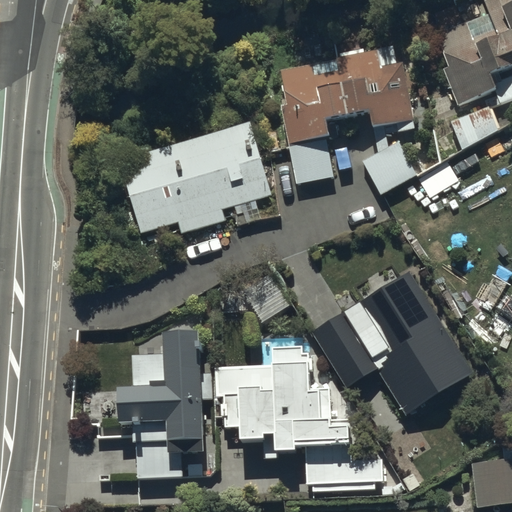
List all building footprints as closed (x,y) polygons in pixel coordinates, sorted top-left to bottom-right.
[(442,60),(448,75),(444,77),(458,114),(488,102),(492,113),(511,105),(511,0),(506,0),(484,9),(489,20),(437,40),(444,59),(442,60)] [(398,51),(283,78),(290,112),(281,114),(297,190),(334,182),(327,147),(330,146),(327,131),(371,122),(379,159),(365,166),(381,199),(418,181),(400,146),(389,152),(387,140),(418,133),(398,51)] [(489,113),(451,129),(460,152),(499,136),(489,113)] [(252,128),(152,158),(149,148),(116,158),(141,240),(178,229),(181,240),(227,227),(224,215),(232,213),(237,232),(262,225),(255,204),(273,199),(252,128)] [(485,318),(494,314),(511,343),(511,181),(500,189),(504,196),(492,203),(488,197),(466,210),(473,222),(449,235),(446,247),(448,255),(461,259),(473,281),(467,284),(485,318)] [(404,421),(471,376),(394,262),(357,288),(369,306),(316,342),(353,396),(377,380),(404,421)] [(199,345),(163,345),(163,365),(134,365),(134,399),(120,399),(120,437),(136,437),(136,485),(181,485),(181,464),(201,464),(201,408),(212,408),(212,383),(199,383),(199,345)] [(266,456),(266,465),(306,463),(307,492),(382,489),(381,461),(351,463),(350,439),(332,440),(329,394),(312,395),(310,360),(302,361),(301,353),(273,354),(274,372),(216,375),(217,406),(226,405),(227,435),(241,434),(243,457),(266,456)] [(511,461),(472,466),(477,511),(495,511),(511,510),(511,461)]
